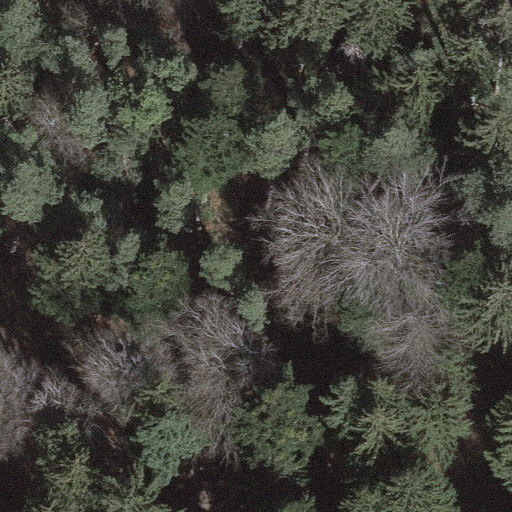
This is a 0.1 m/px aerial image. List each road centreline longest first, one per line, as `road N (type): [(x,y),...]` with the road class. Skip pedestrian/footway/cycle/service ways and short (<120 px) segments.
road 1 (track): [(190,0),(175,240),(183,511)]
road 2 (track): [(144,511),(0,339)]
